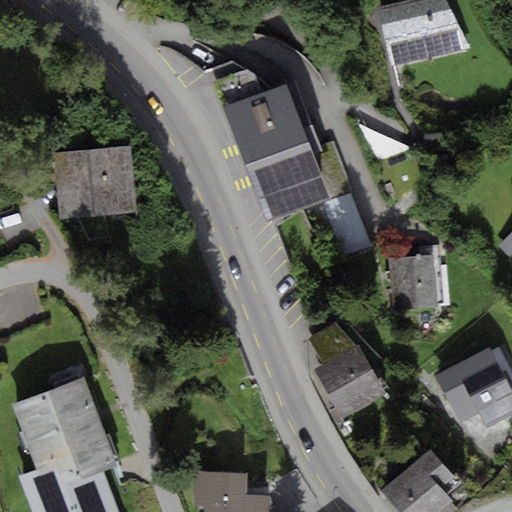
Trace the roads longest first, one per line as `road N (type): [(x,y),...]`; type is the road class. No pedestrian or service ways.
road 1 (tertiary): [(46,0),(138,74),(184,142),(293,411),(356,511)]
road 2 (residential): [(172,511),(104,333),(80,292),(37,268),(0,277)]
